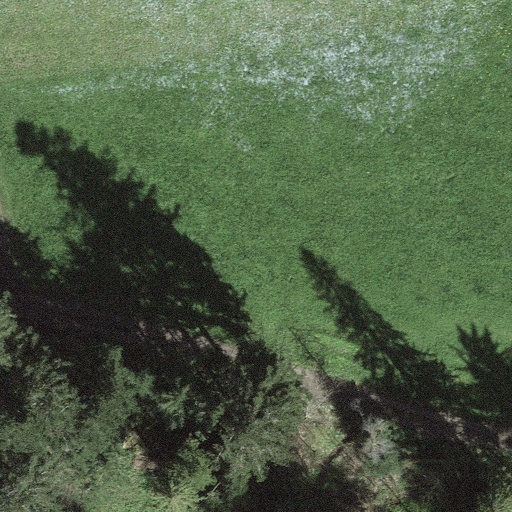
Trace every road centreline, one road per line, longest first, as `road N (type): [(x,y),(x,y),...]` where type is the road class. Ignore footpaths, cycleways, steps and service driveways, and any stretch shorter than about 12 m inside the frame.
road 1 (track): [(511,425),(191,320),(88,316),(16,304),(0,290)]
road 2 (track): [(70,511),(88,316)]
